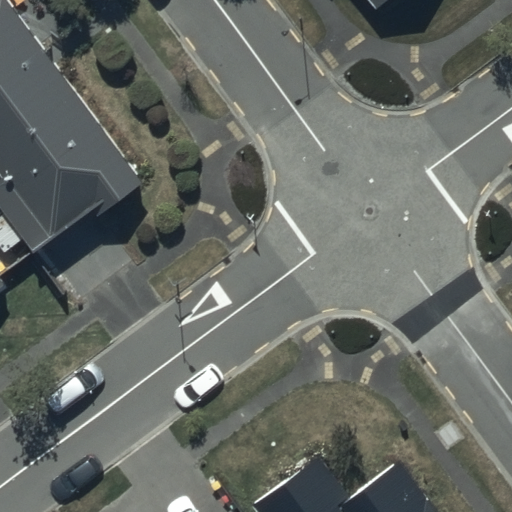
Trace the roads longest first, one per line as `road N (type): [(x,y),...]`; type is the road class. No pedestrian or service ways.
road 1 (residential): [(0,490),(370,216)]
road 2 (residential): [(212,0),(370,216)]
road 3 (residential): [(370,216),(511,405)]
road 4 (residential): [(370,216),(511,106)]
